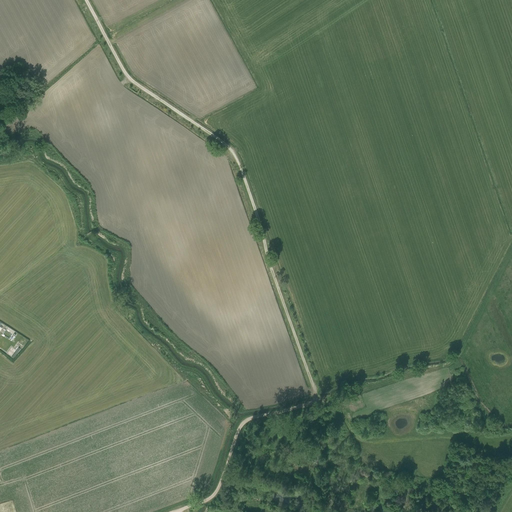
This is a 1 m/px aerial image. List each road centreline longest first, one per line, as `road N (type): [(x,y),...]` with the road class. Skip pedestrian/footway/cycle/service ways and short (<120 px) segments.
road 1 (track): [(85,0),(127,77),(233,152),(315,398)]
road 2 (track): [(315,398),(240,423),(217,491),(179,511)]
